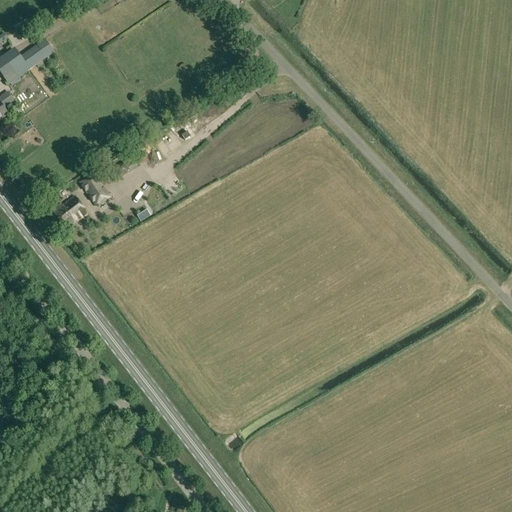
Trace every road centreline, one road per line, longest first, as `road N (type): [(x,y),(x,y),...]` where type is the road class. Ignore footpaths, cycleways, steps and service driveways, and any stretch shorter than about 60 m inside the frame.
road 1 (unclassified): [(511,306),(222,0)]
road 2 (secondary): [(245,511),(0,193)]
road 3 (unclassified): [(206,511),(0,245)]
